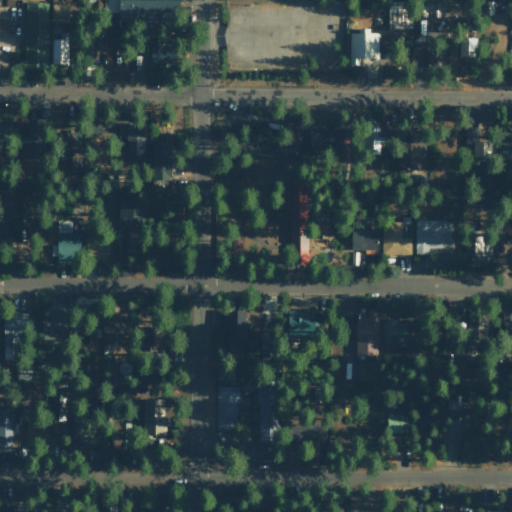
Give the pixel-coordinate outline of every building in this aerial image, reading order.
[(117,0),(117,22),(162,23),(162,0),(117,0)] [(51,1),(50,22),(67,23),(67,2),(51,1)] [(422,1),(422,10),(418,10),(419,18),(442,17),(442,1),(422,1)] [(23,59),(19,59),(19,69),(45,70),(47,3),(24,2),(23,59)] [(368,31),(349,30),(348,65),(358,65),(359,58),(377,59),(378,33),(368,33),(368,31)] [(150,63),(171,63),(171,36),(150,36),(150,63)] [(458,56),(475,56),(475,37),(458,37),(458,56)] [(50,64),(67,64),(67,38),(51,38),(50,64)] [(19,137),(19,158),(41,158),(40,121),(25,121),(25,136),(19,137)] [(89,136),(111,137),(112,121),(90,121),(89,136)] [(125,154),(143,154),(144,123),(117,122),(117,139),(126,139),(125,154)] [(378,154),(379,128),(365,127),(364,154),(378,154)] [(472,144),(471,162),(485,162),(486,142),(477,142),(478,127),(464,127),(463,143),(472,144)] [(500,132),(500,160),(511,160),(511,127),(509,128),(508,132),(500,132)] [(341,154),(341,130),(311,130),(311,154),(341,154)] [(79,132),(58,132),(58,148),(69,148),(69,164),(79,164),(79,132)] [(169,180),(169,143),(150,142),(150,180),(169,180)] [(423,167),(423,143),(396,142),(396,167),(423,167)] [(289,177),(289,248),(305,248),(305,177),(289,177)] [(116,227),(145,227),(145,200),(117,199),(116,227)] [(71,221),(57,220),(56,259),(68,259),(69,251),(79,252),(79,233),(70,233),(71,221)] [(427,254),(427,248),(449,248),(450,220),(414,220),(414,254),(427,254)] [(410,237),(401,237),(401,222),(381,221),(380,254),(410,255),(410,237)] [(350,229),(350,250),(376,251),(376,230),(350,229)] [(464,259),(490,258),(489,235),(463,237),(464,259)] [(355,317),(354,355),(375,356),(377,308),(366,308),(365,318),(355,317)] [(244,344),(243,310),(222,311),(223,344),(244,344)] [(286,327),(303,328),(303,311),(287,310),(286,327)] [(511,310),(502,310),(503,353),(511,352),(511,310)] [(121,343),(121,316),(101,315),(101,343),(121,343)] [(40,338),(52,338),(53,321),(41,320),(40,338)] [(406,321),(381,321),(381,341),(390,341),(390,336),(406,336),(406,321)] [(164,347),(164,327),(141,328),(141,348),(164,347)] [(216,429),(237,429),(236,385),(215,385),(216,429)] [(256,433),(270,434),(271,386),(257,386),(256,433)] [(63,419),(62,392),(50,393),(51,419),(63,419)] [(142,397),(141,433),(163,433),(164,397),(142,397)] [(0,447),(10,447),(9,407),(0,407),(0,447)] [(47,437),(47,422),(25,421),(24,437),(47,437)] [(71,444),(86,444),(87,425),(71,425),(71,444)] [(124,511),(124,506),(116,506),(116,498),(103,497),(102,511),(124,511)]
